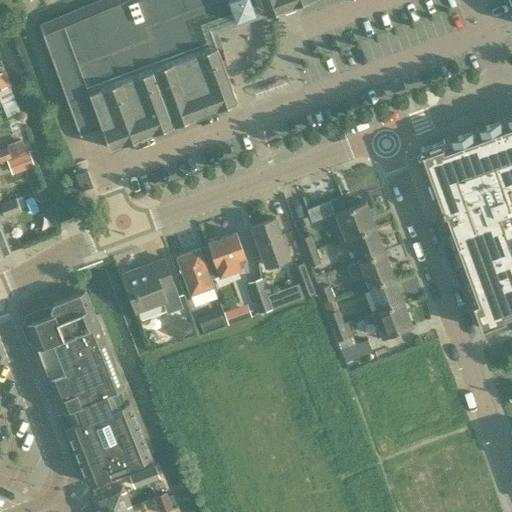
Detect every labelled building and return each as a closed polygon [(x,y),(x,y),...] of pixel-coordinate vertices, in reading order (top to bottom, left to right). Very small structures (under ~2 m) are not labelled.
[(99,0),(38,26),(79,136),(78,133),(99,126),(108,149),(127,142),(235,102),(208,29),(233,19),(234,20),(253,13),(253,12),(262,9),(264,16),(307,0),(99,0)] [(0,73),(0,88),(4,87),(9,85),(11,85),(5,71),(0,73)] [(4,87),(0,88),(0,101),(0,102),(14,97),(9,85),(4,87)] [(14,97),(0,102),(6,117),(17,113),(19,112),(14,97)] [(435,205),(480,328),(511,316),(511,112),(420,147),(416,157),(434,206),(435,205)] [(6,144),(12,157),(25,152),(28,151),(30,150),(27,143),(23,144),(21,138),(6,144)] [(0,161),(6,159),(10,157),(6,147),(0,148),(0,161)] [(34,166),(28,151),(25,152),(12,157),(10,157),(6,159),(12,174),(34,166)] [(92,188),(86,172),(75,177),(81,192),(92,188)] [(20,207),(24,206),(21,196),(0,204),(4,216),(20,210),(20,207)] [(331,199),(308,207),(312,220),(335,212),(336,212),(331,199)] [(349,236),(374,227),(365,201),(336,212),(335,212),(344,238),(349,236)] [(275,219),(250,227),(263,265),(289,257),(275,219)] [(384,252),(374,227),(349,236),(358,261),(384,252)] [(0,256),(9,253),(0,229),(0,256)] [(236,233),(207,243),(208,246),(210,253),(202,256),(207,270),(210,279),(242,267),(245,259),(236,233)] [(299,238),(304,252),(314,249),(309,235),(299,238)] [(210,279),(207,270),(202,256),(210,253),(208,246),(175,258),(189,297),(213,288),(210,279)] [(314,249),(304,252),(309,266),(319,262),(314,249)] [(346,266),(349,274),(354,278),(360,278),(364,277),(368,286),(393,276),(384,252),(358,261),(346,266)] [(164,259),(151,263),(153,271),(141,275),(138,268),(124,272),(127,280),(124,281),(135,311),(163,301),(167,312),(180,308),(164,259)] [(302,298),(313,294),(302,264),(291,268),(302,298)] [(377,311),(402,301),(393,276),(368,286),(376,309),(377,311)] [(266,295),(260,278),(248,283),(258,313),(271,309),(266,295)] [(334,298),(329,284),(317,289),(322,302),(334,298)] [(122,388),(85,292),(52,305),(50,311),(32,318),(28,327),(31,334),(29,335),(59,413),(62,411),(68,426),(64,427),(86,484),(108,475),(108,474),(127,467),(127,468),(149,459),(128,403),(124,404),(118,390),(122,388)] [(275,292),(266,295),(271,309),(280,305),(275,292)] [(377,311),(376,309),(371,311),(380,337),(411,326),(402,301),(377,311)] [(220,309),(209,313),(214,327),(225,323),(220,309)] [(332,328),(344,323),(338,309),(326,314),(332,328)] [(181,339),(189,322),(178,317),(170,334),(181,339)] [(344,323),(332,328),(337,341),(349,336),(344,323)] [(345,362),(371,352),(367,339),(340,349),(345,362)] [(140,469),(129,474),(134,487),(145,483),(140,469)] [(98,511),(115,511),(130,507),(121,484),(92,496),(98,511)] [(165,492),(153,497),(154,497),(159,511),(163,511),(171,509),(172,509),(165,492)]
